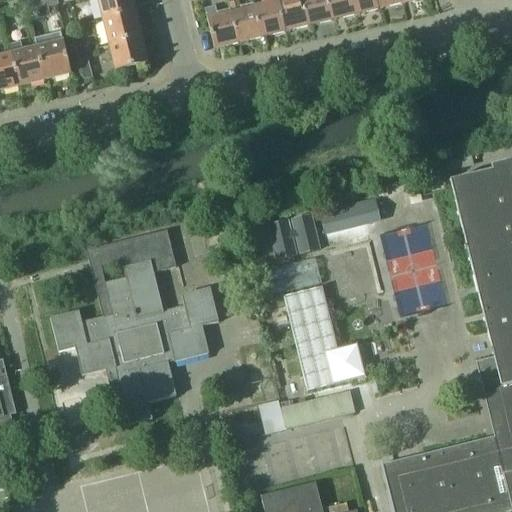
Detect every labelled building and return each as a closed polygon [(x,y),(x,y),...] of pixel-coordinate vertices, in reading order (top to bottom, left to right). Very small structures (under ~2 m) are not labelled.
[(56,0),(44,0),(40,1),(42,9),(58,5),(56,0)] [(132,0),(98,0),(104,21),(135,13),(132,0)] [(303,0),(293,0),(278,4),(285,33),(310,27),(303,0)] [(303,0),(310,27),(333,22),(327,0),(303,0)] [(327,0),(333,22),(356,16),(351,0),(327,0)] [(351,0),(356,16),(379,10),(376,0),(351,0)] [(401,0),(376,0),(379,10),(403,4),(401,0)] [(28,12),(42,9),(40,1),(26,5),(28,12)] [(228,4),(231,15),(238,45),(262,39),(254,10),(242,13),(239,2),(228,4)] [(254,10),(262,39),(285,33),(278,4),(254,10)] [(215,9),(205,11),(214,51),(238,45),(231,15),(218,19),(215,9)] [(110,47),(141,39),(135,13),(104,21),(110,47)] [(110,47),(116,73),(148,65),(141,39),(110,47)] [(37,50),(45,82),(71,76),(63,43),(37,50)] [(9,47),(11,56),(19,88),(45,82),(37,50),(22,53),(20,44),(9,47)] [(89,63),(85,47),(77,49),(81,65),(89,63)] [(0,92),(19,88),(11,56),(0,58),(0,92)] [(93,78),(89,63),(81,65),(85,80),(93,78)] [(511,511),(511,161),(491,167),(492,172),(450,182),(491,348),(511,434),(381,466),(391,504),(392,511),(511,511)] [(360,205),(366,226),(380,223),(375,201),(360,205)] [(311,216),(292,221),(300,256),(320,251),(311,217),(311,216)] [(288,222),(268,226),(277,262),(296,257),(288,222)] [(114,400),(112,401),(119,429),(153,421),(149,405),(176,398),(177,398),(169,366),(174,364),(210,356),(203,328),(219,324),(211,289),(181,296),(184,308),(152,316),(142,277),(176,268),(167,232),(118,245),(88,252),(104,319),(103,319),(83,324),(80,313),(51,320),(60,354),(76,350),(83,377),(106,371),(114,400)] [(263,299),(321,285),(315,260),(256,274),(263,299)] [(338,351),(322,289),(284,298),(307,393),(365,379),(357,346),(338,351)] [(0,438),(16,435),(12,418),(17,417),(4,363),(0,363),(0,438)] [(280,410),(286,432),(355,415),(349,393),(280,410)] [(357,511),(322,511),(316,484),(261,498),(264,511),(357,511)]
